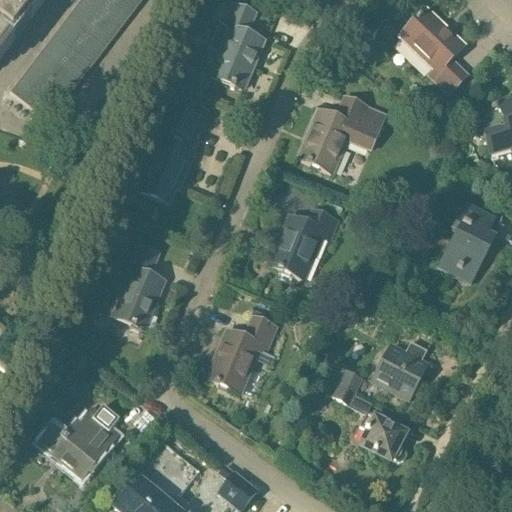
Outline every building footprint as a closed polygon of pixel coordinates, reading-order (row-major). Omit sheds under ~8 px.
[(0,0),(0,61),(46,0),(0,0)] [(108,8),(97,0),(82,0),(81,2),(101,17),(108,8)] [(117,0),(114,0),(108,8),(128,23),(135,14),(117,0)] [(117,0),(135,14),(142,4),(136,0),(117,0)] [(81,2),(74,12),(94,27),(101,17),(81,2)] [(247,38),(255,17),(230,7),(220,33),(226,36),(225,37),(216,34),(199,75),(208,79),(207,80),(244,95),(265,45),(247,38)] [(101,17),(121,33),(128,23),(108,8),(101,17)] [(74,12),(67,21),(86,36),(94,27),(74,12)] [(449,99),(468,80),(451,64),(465,50),(425,12),(397,41),(431,74),(427,78),(449,99)] [(94,27),(114,42),(121,33),(101,17),(94,27)] [(67,21),(60,31),(79,46),(86,36),(67,21)] [(86,36),(106,51),(114,42),(94,27),(86,36)] [(60,31),(52,40),(72,55),(79,46),(60,31)] [(79,46),(99,61),(106,51),(86,36),(79,46)] [(72,55),(52,40),(45,49),(65,64),(72,55)] [(79,46),(72,55),(92,70),(99,61),(79,46)] [(45,49),(38,59),(58,74),(65,64),(45,49)] [(65,64),(84,80),(92,70),(72,55),(65,64)] [(38,59),(31,68),(50,83),(58,74),(38,59)] [(65,64),(58,74),(77,89),(84,80),(65,64)] [(31,68),(24,78),(43,93),(50,83),(31,68)] [(58,74),(50,83),(70,98),(77,89),(58,74)] [(24,78),(16,87),(36,102),(43,93),(24,78)] [(50,83),(43,93),(63,108),(70,98),(50,83)] [(16,87),(9,96),(29,112),(36,102),(16,87)] [(43,93),(36,102),(56,117),(63,108),(43,93)] [(490,157),(511,151),(511,101),(496,106),(497,109),(491,111),(491,112),(483,126),(485,134),(483,134),(490,157)] [(36,102),(29,112),(48,127),(56,117),(36,102)] [(369,156),(384,119),(343,102),(335,122),(316,114),(295,165),(332,180),(346,146),(369,156)] [(161,138),(137,196),(169,209),(176,193),(180,184),(182,185),(193,158),(183,154),(188,141),(190,142),(197,125),(199,119),(169,107),(157,136),(161,138)] [(441,107),(433,116),(442,125),(451,117),(441,107)] [(468,289),(494,243),(486,238),(493,225),(465,209),(451,234),(457,237),(438,272),(468,289)] [(288,221),(267,270),(278,274),(293,280),(303,285),(322,242),(328,245),(336,225),(311,214),(305,228),(288,221)] [(143,334),(163,285),(150,280),(159,258),(133,247),(118,283),(125,286),(111,321),(143,334)] [(225,334),(204,384),(241,400),(241,398),(251,402),(260,379),(251,375),(259,356),(265,359),(277,331),(251,320),(242,341),(225,334)] [(423,366),(428,357),(411,348),(406,357),(390,349),(371,386),(408,406),(427,368),(423,366)] [(327,381),(326,385),(354,400),(362,384),(334,370),(332,374),(327,381)] [(348,411),(354,400),(326,385),(320,397),(348,411)] [(52,433),(39,449),(50,459),(82,484),(116,442),(109,437),(119,424),(102,410),(98,416),(94,413),(88,420),(79,431),(75,429),(63,443),(52,433)] [(373,420),(358,449),(390,465),(391,464),(395,466),(399,467),(404,464),(406,460),(405,454),(402,452),(398,449),(405,437),(373,420)] [(136,480),(111,510),(113,511),(184,511),(188,508),(179,501),(199,477),(161,446),(134,478),(136,480)] [(228,483),(217,498),(234,511),(243,511),(256,497),(223,471),(219,476),(228,483)]
